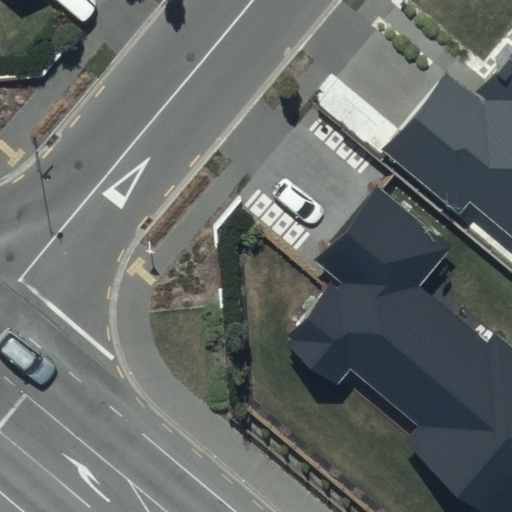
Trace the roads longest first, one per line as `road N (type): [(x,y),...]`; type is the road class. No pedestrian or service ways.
road 1 (residential): [(0,308),(247,0)]
road 2 (secondary): [(133,511),(0,400)]
